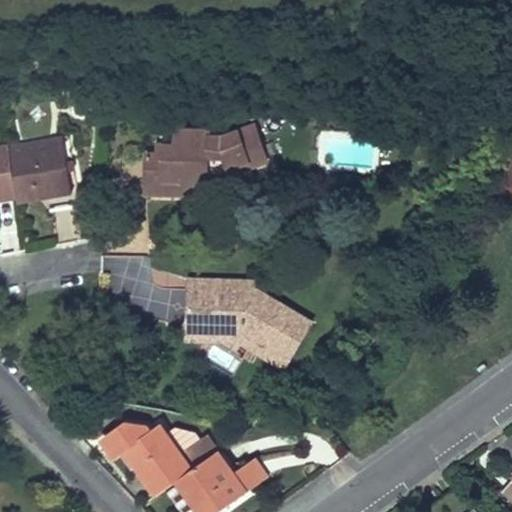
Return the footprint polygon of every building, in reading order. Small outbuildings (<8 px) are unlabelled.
[(157,155),(147,154),(146,192),(207,193),(208,173),(209,160),(226,159),(230,173),(266,161),(254,125),(219,140),(216,136),(209,135),(208,129),(176,131),(176,146),(168,145),(168,155),(157,155)] [(64,145),(10,155),(17,197),(72,188),(64,145)] [(158,145),(157,155),(168,155),(168,145),(158,145)] [(8,146),(0,147),(0,199),(17,197),(10,155),(8,146)] [(209,160),(208,173),(230,173),(226,159),(209,160)] [(187,279),(186,309),(193,302),(194,289),(255,289),(255,281),(187,279)] [(243,331),(288,358),(311,321),(255,289),(194,289),(193,302),(186,309),(188,311),(193,317),(192,330),(243,331)] [(188,311),(178,330),(203,344),(208,338),(242,358),(250,346),(284,367),(288,358),(243,331),(192,330),(193,317),(188,311)] [(126,450),(157,495),(177,480),(217,451),(209,437),(182,456),(161,425),(126,450)] [(217,451),(177,480),(199,511),(205,511),(219,503),(223,509),(248,493),(217,451)] [(473,511),(457,488),(426,508),(428,511),(473,511)] [(219,503),(205,511),(219,511),(223,509),(219,503)]
